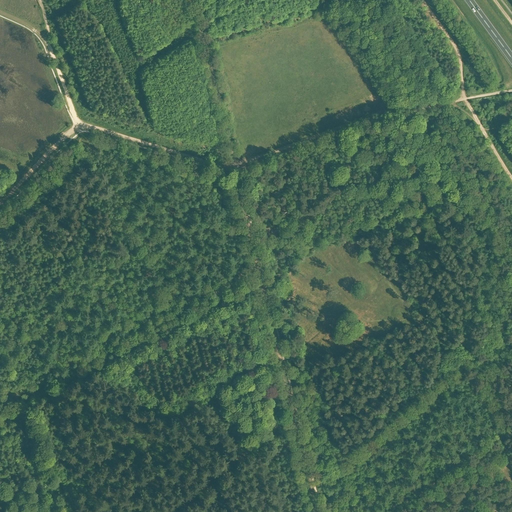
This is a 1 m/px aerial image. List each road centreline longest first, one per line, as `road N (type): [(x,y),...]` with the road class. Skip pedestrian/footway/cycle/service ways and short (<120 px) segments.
road 1 (track): [(318,511),(262,283)]
road 2 (track): [(234,166),(390,109),(445,101)]
road 3 (track): [(234,166),(194,0)]
road 4 (track): [(297,409),(169,511)]
road 5 (track): [(80,124),(234,166)]
